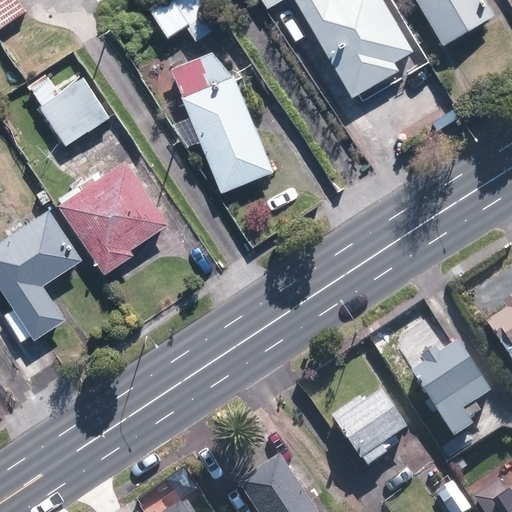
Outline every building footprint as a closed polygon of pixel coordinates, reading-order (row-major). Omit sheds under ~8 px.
[(17,0),(0,0),(0,24),(24,9),(17,0)] [(192,40),(218,22),(203,0),(154,0),(145,6),(164,36),(182,25),(192,40)] [(261,0),(266,7),(277,0),(293,0),(350,96),(398,68),(393,59),(411,49),(381,0),(261,0)] [(413,0),(439,42),(490,13),(482,0),(413,0)] [(228,74),(208,50),(168,66),(180,94),(178,95),(218,190),(269,169),(230,73),(228,74)] [(60,93),(48,75),(30,87),(42,105),(39,106),(65,145),(110,116),(85,77),(60,93)] [(125,160),(58,204),(104,272),(132,253),(130,249),(167,224),(125,160)] [(52,200),(44,189),(37,194),(45,205),(52,200)] [(33,339),(64,319),(41,285),(81,259),(49,209),(0,240),(0,288),(13,309),(5,314),(22,341),(30,336),(33,339)] [(511,292),(499,302),(503,308),(482,321),(511,367),(511,292)] [(488,391),(455,341),(437,352),(433,346),(419,356),(423,362),(408,372),(451,437),(470,424),(466,417),(478,410),(473,401),(488,391)] [(381,389),(333,421),(358,458),(360,457),(366,466),(386,453),(380,444),(406,427),(381,389)] [(317,511),(279,452),(237,481),(257,511),(317,511)] [(447,511),(463,511),(470,508),(449,477),(432,488),(447,511)] [(500,479),(474,496),(484,511),(511,511),(511,487),(507,491),(500,479)] [(193,511),(183,498),(162,511),(193,511)]
